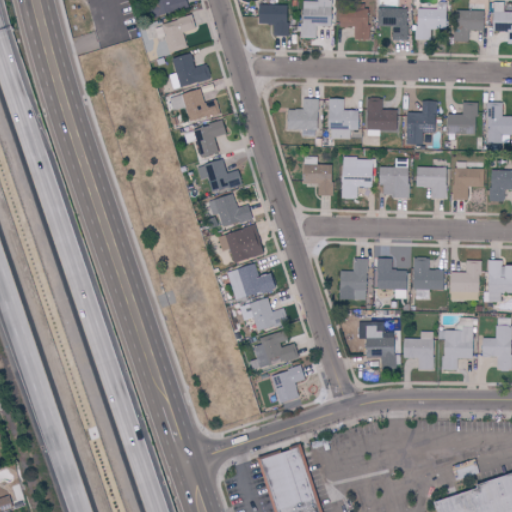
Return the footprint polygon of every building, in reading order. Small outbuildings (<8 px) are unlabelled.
[(187,0),(189,5),(149,18),(146,6),(155,3),(154,0),(187,0)] [(331,0),(331,25),(316,24),(316,37),(301,36),(301,22),(303,22),(304,0),(331,0)] [(418,7),(437,7),(437,3),(440,0),(446,1),(446,27),(436,27),(436,28),(431,28),(431,38),(416,38),(416,29),(416,24),(418,24),(418,7)] [(494,0),(504,1),(504,11),(511,11),(511,42),(508,42),(508,30),(493,30),(493,11),(489,11),(489,2),(494,2),(494,0)] [(364,7),(368,7),(368,24),(370,24),(370,38),(366,38),(366,40),(358,40),(359,38),(354,38),(355,25),(348,25),(348,26),(341,26),(341,25),(340,25),(340,6),(356,7),(356,2),(365,2),(364,7)] [(287,3),(287,21),(289,21),(289,35),(274,34),(274,23),(268,23),(268,22),(259,22),(259,3),(287,3)] [(407,7),(407,23),(408,23),(408,39),(393,38),(393,25),(378,24),(378,6),(407,7)] [(456,9),(484,9),(484,29),(469,29),(469,40),(453,40),(454,27),(456,27),(456,9)] [(178,18),(178,17),(192,13),(197,27),(183,31),(188,46),(171,51),(166,35),(159,37),(156,27),(163,25),(162,23),(178,18)] [(191,52),(191,53),(192,53),(194,60),(193,60),(195,66),(207,62),(208,65),(209,65),(212,74),(210,75),(211,77),(199,81),(198,80),(174,88),(170,73),(177,71),(173,57),(191,52)] [(170,97),(201,87),(205,101),(216,98),(221,113),(207,117),(207,115),(190,120),(186,106),(174,110),(170,97)] [(370,97),(371,96),(380,96),(380,97),(383,97),(383,108),(397,108),(397,129),(380,129),(380,135),(368,134),(368,128),(367,128),(368,111),(367,111),(367,97),(370,97)] [(296,109),(296,108),(303,108),(303,97),(319,98),(319,111),(318,111),(317,129),(315,129),(315,135),(302,135),(303,128),(288,128),(288,109),(296,109)] [(344,98),(344,109),(359,109),(358,128),(350,128),(350,137),(331,137),(331,128),(329,128),(329,97),(344,98)] [(437,101),(437,114),(435,114),(435,131),(423,131),(422,143),(407,143),(407,111),(422,112),(422,100),(437,101)] [(478,101),(478,115),(475,115),(475,132),(447,132),(448,113),(463,113),(463,101),(478,101)] [(487,101),(503,101),(503,115),(511,115),(511,133),(510,133),(509,141),(488,141),(489,116),(487,116),(487,101)] [(209,124),(209,123),(222,118),(227,132),(214,137),(219,151),(202,156),(197,139),(187,142),(184,132),(209,124)] [(332,163),(332,181),(334,181),(333,194),(318,194),(318,182),(304,182),(304,162),(305,162),(305,155),(318,156),(317,163),(332,163)] [(343,155),(357,156),(357,166),(372,166),(372,185),(371,185),(371,186),(364,186),(364,185),(357,185),(357,197),(354,197),(354,198),(345,197),(345,196),(342,196),(343,181),(342,181),(342,175),(343,175),(343,155)] [(396,157),(408,157),(408,166),(408,182),(410,182),(409,197),(392,196),(392,193),(383,193),(384,184),(380,184),(380,165),(396,166),(396,157)] [(201,178),(198,167),(205,164),(204,164),(223,158),(227,172),(238,169),(243,183),(229,187),(229,185),(212,190),(208,176),(201,178)] [(453,199),(453,183),(454,183),(454,167),(457,167),(458,161),(466,161),(466,167),(484,167),(483,186),(468,186),(468,199),(453,199)] [(417,165),(446,166),(446,184),(447,184),(446,197),(431,197),(431,186),(424,186),(424,185),(416,185),(417,165)] [(492,169),(511,169),(511,188),(505,188),(505,200),(498,200),(489,199),(490,187),(492,187),(491,178),(492,169)] [(209,201),(233,193),(236,202),(237,202),(238,207),(248,203),(253,218),(240,222),(240,220),(224,226),(219,212),(213,214),(209,201)] [(218,236),(243,228),(243,227),(255,223),(261,241),(264,252),(235,262),(230,247),(223,250),(218,236)] [(443,289),(430,288),(429,298),(416,298),(416,288),(414,288),(414,279),(415,270),(414,270),(414,257),(417,257),(417,256),(426,256),(426,257),(429,257),(429,269),(436,269),(436,268),(442,268),(442,269),(444,269),(444,280),(443,289)] [(341,270),(353,270),(354,257),(368,258),(368,272),(367,272),(367,289),(366,289),(366,299),(340,298),(341,270)] [(378,257),(392,257),(392,268),(397,268),(397,269),(407,270),(406,289),(378,288),(379,271),(377,271),(378,257)] [(467,259),(482,260),(481,274),(479,274),(478,299),(464,299),(464,300),(452,300),(452,298),(451,298),(451,291),(449,291),(450,274),(451,274),(452,271),(466,272),(467,259)] [(488,259),(503,259),(502,264),(502,265),(506,265),(506,264),(511,264),(511,292),(501,292),(501,301),(484,300),(484,291),(489,291),(489,273),(488,273),(488,259)] [(228,271),(255,263),(259,275),(258,275),(258,277),(261,276),(261,275),(267,273),(267,274),(272,272),(277,288),(264,292),(264,291),(257,293),(257,292),(246,295),(247,299),(243,300),(242,299),(237,301),(228,271)] [(240,306),(250,302),(249,299),(263,294),(265,298),(268,297),(273,311),(284,307),(289,321),(275,326),(274,324),(258,329),(254,316),(244,319),(240,306)] [(472,358),(458,357),(458,369),(442,368),(443,355),(444,355),(444,347),(445,338),(439,338),(439,330),(445,330),(445,329),(454,330),(454,326),(460,321),(460,316),(473,317),(473,326),(473,340),(473,347),(472,358)] [(483,337),(496,337),(496,325),(498,325),(498,317),(511,317),(511,325),(511,338),(511,354),(511,368),(497,367),(498,355),(483,355),(483,337)] [(367,357),(366,325),(377,325),(377,330),(382,330),(383,336),(394,336),(394,354),(401,354),(401,363),(397,363),(397,368),(382,368),(382,356),(367,357)] [(299,356),(285,361),(284,360),(269,365),(269,364),(260,367),(260,366),(253,368),(250,360),(257,358),(254,346),(262,343),(259,337),(285,329),(288,339),(280,341),(282,346),(295,342),(299,356)] [(421,330),(433,331),(433,338),(434,338),(434,347),(433,357),(434,357),(434,368),(419,368),(419,357),(404,357),(403,347),(404,338),(421,338),(421,330)] [(272,375),(288,370),(288,368),(301,364),(305,378),(295,382),(297,386),(296,386),(299,396),(281,402),(272,375)] [(274,511),(257,458),(298,446),(318,511),(274,511)] [(511,511),(434,511),(432,506),(511,477),(511,511)] [(0,499),(0,509),(10,506),(8,497),(0,499)]
